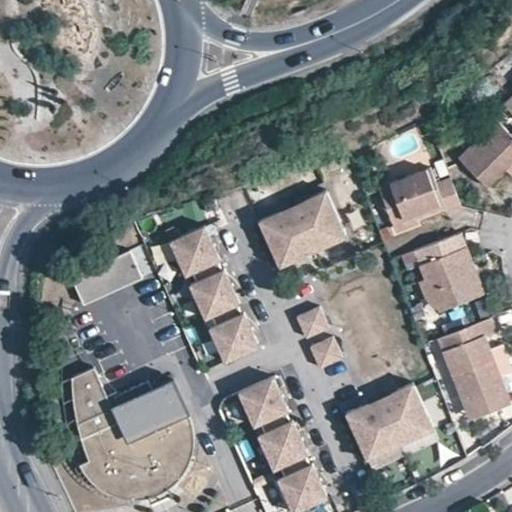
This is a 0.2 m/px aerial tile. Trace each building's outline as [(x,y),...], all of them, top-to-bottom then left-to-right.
[(511,90),(500,102),(511,113),(511,90)] [(511,135),(511,136),(494,120),(458,157),(487,187),(511,161),(511,135)] [(434,181),(428,165),(402,176),(377,186),(393,225),(443,206),(445,209),(460,203),(449,175),(434,181)] [(324,190),(258,221),(279,267),(346,235),(324,190)] [(202,225),(169,241),(185,275),(191,272),(215,261),(218,260),(202,225)] [(458,231),(409,249),(419,276),(415,278),(421,294),(435,306),(481,289),(474,273),(469,275),(463,259),(468,256),(458,231)] [(70,278),(82,305),(141,278),(129,251),(70,278)] [(474,273),(468,256),(463,259),(469,275),(474,273)] [(220,270),(215,261),(191,272),(196,281),(220,270)] [(196,281),(189,284),(204,318),(211,315),(219,311),(235,304),(238,303),(222,269),(220,270),(196,281)] [(235,304),(219,311),(211,315),(215,325),(236,315),(239,314),(235,304)] [(319,306),(297,316),(306,336),(329,326),(319,306)] [(215,325),(209,328),(224,360),(257,345),(243,312),(239,314),(236,315),(215,325)] [(488,315),(438,334),(460,391),(467,393),(474,412),(504,400),(494,374),(498,373),(511,367),(511,366),(502,340),(488,346),(483,334),(494,330),(488,315)] [(334,336),(310,347),(319,368),(344,357),(334,336)] [(120,425),(92,367),(70,378),(70,384),(71,396),(72,410),(74,422),(78,434),(81,442),(84,449),(88,459),(79,463),(81,466),(85,474),(91,481),(97,487),(108,494),(117,497),(125,499),(134,499),(144,498),(155,494),(161,492),(168,487),(177,479),(182,471),(187,462),(190,453),(191,443),(190,432),(187,420),(185,415),(181,416),(127,441),(120,425)] [(508,399),(498,373),(494,374),(504,400),(508,399)] [(271,376),(239,392),(254,425),(274,416),(284,411),(287,410),(271,376)] [(123,424),(120,425),(127,441),(181,416),(178,410),(183,408),(170,378),(148,388),(144,380),(109,396),(123,424)] [(412,381),(347,411),(367,456),(433,426),(412,381)] [(474,412),(467,393),(460,391),(469,414),(474,412)] [(284,411),(274,416),(260,422),(264,432),(275,427),(288,420),(284,411)] [(264,432),(258,435),(273,467),(279,464),(290,460),(304,453),(306,452),(291,419),(288,420),(275,427),(264,432)] [(304,453),(290,460),(279,464),(283,474),(295,469),(308,462),(304,453)] [(283,474),(278,477),(293,510),(327,495),(311,461),(295,469),(283,474)] [(155,511),(182,511),(176,496),(153,505),(155,511)]
